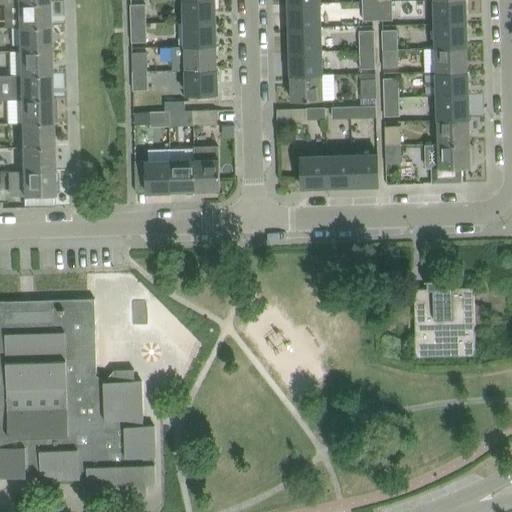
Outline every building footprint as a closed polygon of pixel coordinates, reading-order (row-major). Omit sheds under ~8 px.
[(215,21),(214,0),(184,0),(185,22),(215,21)] [(467,23),(466,0),(441,0),(436,0),(437,24),(467,23)] [(395,19),(394,1),(379,2),(380,20),(395,19)] [(49,26),(48,2),(17,3),(18,27),(49,26)] [(380,20),(379,2),(364,2),(365,20),(380,20)] [(321,27),(321,3),(291,4),(291,28),(321,27)] [(147,4),(146,4),(131,5),(132,23),(148,23),(147,4)] [(216,45),(215,21),(185,22),(186,46),(216,45)] [(148,41),(148,23),(132,23),(133,42),(148,41)] [(468,47),(467,23),(437,24),(438,48),(468,47)] [(50,50),(49,26),(18,27),(19,51),(50,50)] [(322,50),(321,27),(291,28),(292,52),(322,51),(322,50)] [(361,31),(361,49),(376,48),(376,30),(361,31)] [(399,30),(384,31),(384,49),(399,49),(399,30)] [(217,69),(216,45),(186,46),(186,57),(172,57),(173,70),(186,70),(217,69)] [(468,71),(468,47),(438,48),(439,72),(468,71)] [(377,68),(376,48),(361,49),(362,60),(362,69),(377,68)] [(400,68),(399,49),(384,49),(385,68),(400,68)] [(50,73),(50,50),(19,51),(20,75),(50,73)] [(323,75),(322,51),(292,52),(293,76),(323,75)] [(148,52),(148,53),(133,53),(134,71),(149,70),(148,52)] [(217,94),(217,69),(186,70),(187,94),(217,94)] [(149,89),(149,70),(134,71),(134,89),(149,89)] [(469,95),(468,71),(439,72),(439,96),(469,95)] [(51,98),(50,73),(20,75),(10,75),(10,99),(20,99),(51,98)] [(324,99),(323,75),(293,76),(294,100),(324,99)] [(362,80),(363,98),(363,107),(378,106),(377,79),(362,80)] [(386,79),(386,98),(401,97),(400,79),(386,79)] [(470,119),(469,95),(439,96),(440,120),(470,119)] [(401,116),(401,97),(386,98),(386,116),(401,116)] [(52,122),(52,109),(55,109),(55,98),(51,98),(20,99),(21,123),(52,122)] [(194,125),(194,110),(184,110),(184,101),(166,101),(166,111),(170,110),(171,125),(175,125),(194,125)] [(378,117),(378,106),(363,107),(352,107),(353,118),(371,117),(378,117)] [(353,118),(352,107),(334,107),(334,118),(353,118)] [(325,118),(325,108),(308,109),(308,119),(325,118)] [(170,110),(166,111),(151,111),(152,126),(171,125),(170,110)] [(217,125),(217,110),(194,110),(194,125),(217,125)] [(471,143),(470,119),(440,120),(441,144),(471,143)] [(53,147),(52,122),(21,123),(22,147),(53,147)] [(387,127),(387,146),(402,145),(401,126),(387,127)] [(474,145),(471,143),(441,144),(442,167),(432,167),(432,183),(463,182),(463,168),(471,167),(471,156),(475,154),(474,145)] [(402,164),(402,145),(387,146),(388,165),(402,164)] [(219,146),(195,147),(195,161),(196,190),(220,190),(219,146)] [(53,171),(53,147),(22,147),(23,172),(53,171)] [(380,184),(379,154),(353,155),(354,185),(380,184)] [(354,185),(353,155),(328,156),(329,186),(354,185)] [(329,186),(328,156),(302,157),(303,187),(329,186)] [(196,190),(195,161),(171,162),(172,191),(184,191),(186,194),(193,194),(195,190),(196,190)] [(172,191),(171,162),(146,162),(147,192),(172,191)] [(54,194),(54,181),(58,177),(57,171),(53,171),(23,172),(23,195),(54,194)] [(477,355),(475,287),(455,288),(455,279),(429,280),(429,283),(430,288),(416,289),(417,356),(477,355)] [(143,419),(142,380),(135,381),(134,370),(115,370),(105,381),(96,373),(98,371),(97,326),(96,298),(50,300),(50,310),(7,311),(6,301),(0,301),(0,430),(1,448),(0,447),(0,477),(22,477),(42,476),(42,479),(79,478),(79,471),(87,471),(88,495),(147,494),(147,484),(157,484),(156,463),(148,464),(148,456),(156,455),(155,426),(136,426),(136,419),(143,419)]
